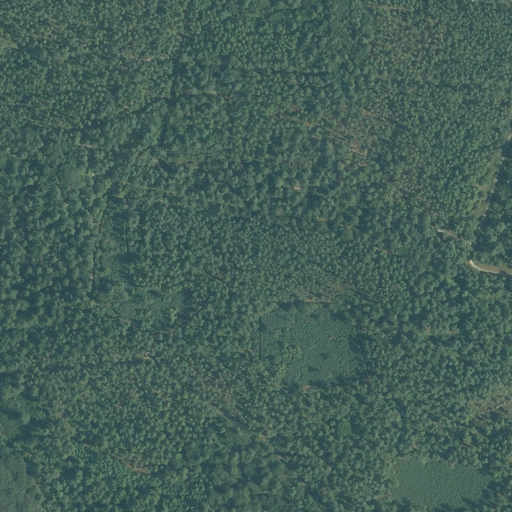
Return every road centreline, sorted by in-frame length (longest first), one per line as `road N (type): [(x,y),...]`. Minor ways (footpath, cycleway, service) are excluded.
road 1 (track): [(89,147),(303,189),(474,243)]
road 2 (track): [(189,0),(171,60),(0,47)]
road 3 (track): [(153,357),(267,443),(327,511)]
road 4 (track): [(511,129),(469,259),(511,275)]
road 5 (track): [(0,371),(153,357)]
